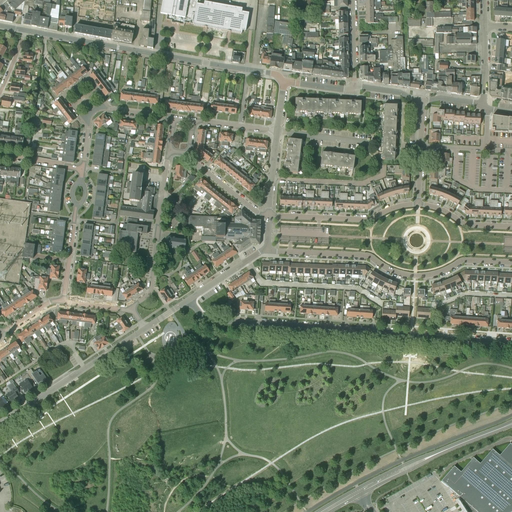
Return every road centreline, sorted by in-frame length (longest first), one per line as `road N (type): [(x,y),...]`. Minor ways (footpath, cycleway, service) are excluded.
road 1 (residential): [(189,299),(206,320),(511,341)]
road 2 (residential): [(282,81),(25,30)]
road 3 (residential): [(511,262),(466,260),(415,275),(366,255),(267,250)]
road 4 (residential): [(0,424),(144,328)]
road 5 (residential): [(130,309),(150,291),(168,151)]
road 6 (residential): [(418,204),(367,219),(268,215)]
